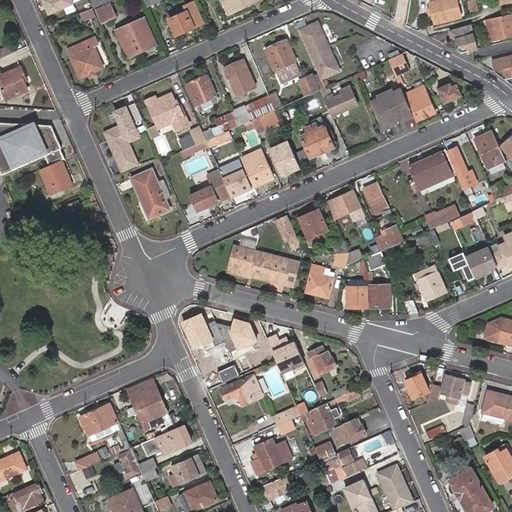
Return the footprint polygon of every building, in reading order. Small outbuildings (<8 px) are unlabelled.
[(73,0),(44,0),(50,14),(75,4),(73,0)] [(193,0),(189,0),(182,3),(186,11),(187,14),(194,11),(198,9),(193,0)] [(223,0),(229,12),(256,0),(223,0)] [(455,0),(450,0),(430,4),(435,25),(460,19),(455,0)] [(478,10),(475,0),(468,0),(470,11),(478,10)] [(102,23),(116,17),(110,4),(96,10),(102,23)] [(84,21),(95,16),(92,9),(81,13),(84,21)] [(186,11),(168,19),(176,36),(194,28),(193,25),(199,23),(194,11),(187,14),(186,11)] [(143,44),(146,49),(156,45),(145,18),(117,31),(127,57),(137,53),(135,48),(143,44)] [(487,23),(486,23),(491,44),(511,39),(511,28),(510,28),(508,18),(487,23)] [(471,21),(449,28),(457,51),(479,44),(471,21)] [(319,22),(301,30),(321,79),(340,71),(319,22)] [(71,58),(80,79),(103,68),(94,48),(98,46),(95,39),(68,50),(72,58),(71,58)] [(265,50),(277,77),(298,68),(285,41),(265,50)] [(137,53),(146,49),(143,44),(135,48),(137,53)] [(0,54),(2,59),(16,53),(13,46),(0,51),(0,54)] [(402,54),(393,58),(398,70),(407,66),(402,54)] [(493,61),(495,72),(505,70),(511,68),(511,58),(511,59),(510,57),(493,61)] [(224,69),(236,96),(255,87),(243,61),(224,69)] [(27,90),(24,82),(22,78),(25,77),(20,68),(2,77),(0,74),(0,73),(0,89),(1,89),(2,91),(6,100),(27,90)] [(434,72),(425,76),(428,82),(437,79),(434,72)] [(317,88),(312,76),(300,82),(305,94),(317,88)] [(197,108),(218,99),(208,78),(188,87),(197,108)] [(446,103),(462,95),(457,84),(452,87),(450,83),(439,88),(446,103)] [(407,99),(417,121),(435,113),(425,91),(423,85),(405,93),(407,99)] [(342,90),(340,91),(342,95),(334,98),(332,95),(324,98),(326,102),(332,116),(357,105),(350,90),(349,87),(342,90)] [(377,98),(370,101),(383,131),(389,128),(388,126),(390,125),(403,120),(405,119),(406,121),(414,118),(400,88),(392,91),(391,89),(376,95),(377,98)] [(275,93),(268,96),(274,110),(281,107),(275,93)] [(173,95),(157,102),(154,96),(145,100),(156,126),(157,127),(172,120),(176,129),(188,123),(176,98),(174,99),(173,95)] [(261,116),(274,110),(268,96),(245,107),(251,120),(261,116)] [(218,99),(197,108),(200,112),(220,103),(218,99)] [(126,105),(113,111),(119,124),(103,131),(122,171),(139,163),(130,143),(142,138),(126,105)] [(251,120),(245,107),(234,112),(241,125),(251,120)] [(280,123),(274,110),(261,116),(266,129),(280,123)] [(238,124),(233,111),(224,115),(225,116),(230,128),(238,124)] [(251,120),(257,133),(266,129),(261,116),(251,120)] [(0,121),(0,172),(1,175),(60,149),(54,135),(51,124),(0,121)] [(300,136),(310,158),(334,147),(324,125),(318,127),(316,122),(305,127),(307,133),(300,136)] [(156,126),(146,130),(151,141),(161,137),(157,127),(156,126)] [(183,145),(185,150),(206,141),(199,127),(190,131),(192,135),(181,140),(183,145)] [(504,162),(491,132),(474,139),(487,169),(490,168),(504,162)] [(218,135),(206,141),(209,147),(221,142),(218,135)] [(511,138),(499,149),(511,164),(511,138)] [(209,147),(206,141),(185,150),(181,152),(184,158),(209,147)] [(283,176),(300,168),(288,142),(271,150),(283,176)] [(461,181),(465,178),(463,174),(468,172),(457,148),(447,152),(461,181)] [(241,159),(254,188),(275,179),(262,150),(241,159)] [(456,174),(445,150),(409,167),(420,191),(456,174)] [(72,185),(61,160),(40,170),(51,194),(72,185)] [(507,168),(504,162),(490,168),(492,174),(507,168)] [(220,173),(232,198),(251,190),(242,171),(233,175),(229,165),(219,170),(220,173)] [(157,183),(151,170),(129,179),(148,218),(169,209),(165,200),(158,186),(157,183)] [(207,205),(208,208),(219,204),(232,198),(220,173),(208,178),(213,189),(192,198),(197,209),(207,205)] [(459,181),(466,198),(468,197),(477,193),(469,176),(465,178),(461,181),(459,181)] [(157,183),(158,186),(165,200),(170,198),(162,181),(157,183)] [(388,206),(378,183),(366,188),(369,194),(366,196),(367,197),(374,213),(388,206)] [(489,188),(495,201),(505,197),(511,193),(511,185),(499,191),(496,185),(489,188)] [(495,201),(489,188),(480,192),(485,203),(486,205),(495,201)] [(326,203),(334,219),(350,212),(354,210),(361,207),(354,191),(326,203)] [(477,193),(468,197),(473,208),(485,203),(480,192),(477,193)] [(68,212),(81,206),(78,198),(64,204),(68,212)] [(354,210),(350,212),(354,221),(365,217),(361,207),(354,210)] [(427,218),(432,229),(450,221),(458,217),(453,207),(427,218)] [(327,230),(318,210),(302,217),(311,237),(327,230)] [(297,238),(287,216),(275,221),(284,244),(288,242),(295,238),(297,238)] [(386,237),(398,232),(399,232),(396,225),(383,230),(386,237)] [(386,246),(401,240),(398,232),(386,237),(383,239),(386,246)] [(429,232),(416,238),(419,246),(432,240),(429,232)] [(511,232),(505,236),(508,241),(499,245),(501,250),(491,254),(496,264),(498,266),(506,263),(508,266),(511,263),(511,232)] [(242,235),(240,242),(256,247),(258,240),(242,235)] [(295,238),(288,242),(291,250),(299,247),(295,238)] [(333,244),(337,254),(348,254),(349,254),(349,252),(343,239),(334,243),(333,244)] [(386,246),(383,239),(376,242),(379,249),(386,246)] [(487,268),(496,264),(491,254),(487,245),(464,255),(462,251),(447,258),(453,271),(456,269),(462,282),(488,271),(487,268)] [(251,275),(283,283),(288,260),(237,247),(235,255),(231,253),(228,267),(251,273),(251,275)] [(349,254),(348,254),(346,266),(359,261),(364,258),(360,248),(349,252),(349,254)] [(366,272),(386,264),(380,251),(366,258),(366,272)] [(339,266),(346,268),(346,266),(348,254),(337,254),(334,265),(339,266)] [(316,293),(329,296),(333,277),(335,273),(324,270),(326,261),(323,261),(314,259),(308,286),(307,289),(306,291),(316,293)] [(283,283),(293,286),(299,262),(288,260),(283,283)] [(424,275),(422,270),(416,272),(427,298),(445,290),(435,265),(429,267),(431,273),(424,275)] [(250,277),(251,275),(251,273),(228,267),(227,271),(250,277)] [(429,267),(422,270),(424,275),(431,273),(429,267)] [(358,307),(367,306),(367,286),(346,287),(347,303),(358,303),(358,307)] [(367,286),(367,306),(377,306),(377,302),(387,302),(386,286),(367,286)] [(404,303),(409,313),(416,312),(410,300),(404,303)] [(202,312),(181,322),(194,348),(212,340),(216,346),(225,342),(216,323),(215,320),(207,324),(202,312)] [(232,327),(216,323),(225,342),(230,354),(260,340),(251,321),(235,317),(232,327)] [(511,343),(511,345),(511,344),(511,321),(502,319),(501,319),(487,325),(484,337),(497,341),(505,343),(506,341),(511,342),(511,343)] [(275,335),(267,339),(276,360),(281,372),(291,367),(292,370),(305,364),(295,342),(289,344),(287,341),(279,344),(278,341),(275,335)] [(314,360),(317,366),(314,367),(317,374),(336,366),(332,357),(331,358),(328,351),(324,353),(322,348),(315,351),(309,354),(311,359),(311,361),(314,360)] [(239,380),(221,388),(226,400),(234,397),(239,402),(239,405),(262,395),(252,375),(262,371),(260,367),(252,371),(237,377),(239,380)] [(406,380),(413,398),(429,391),(422,373),(406,380)] [(463,379),(446,375),(442,395),(447,396),(445,403),(457,405),(460,395),(467,396),(470,384),(463,382),(463,379)] [(167,411),(163,402),(159,403),(156,397),(160,395),(152,379),(128,390),(136,405),(138,411),(143,422),(148,420),(151,427),(157,424),(157,422),(164,419),(161,414),(167,411)] [(321,382),(314,385),(319,396),(326,393),(321,382)] [(347,386),(333,392),(337,402),(346,398),(347,401),(361,395),(358,389),(350,393),(347,386)] [(437,399),(440,388),(434,386),(429,403),(437,399)] [(511,402),(506,401),(507,396),(488,391),(482,412),(511,419),(511,402)] [(467,396),(460,395),(457,405),(463,407),(467,396)] [(304,402),(296,406),(296,407),(300,414),(308,411),(304,402)] [(131,447),(119,421),(117,422),(109,404),(78,418),(87,435),(97,431),(113,424),(116,430),(125,450),(127,449),(131,447)] [(469,424),(474,405),(467,404),(463,422),(467,423),(469,424)] [(274,417),(278,425),(290,419),(300,415),(300,414),(296,407),(274,417)] [(316,407),(308,411),(310,415),(306,417),(314,434),(332,427),(329,420),(339,416),(335,407),(325,411),(323,407),(317,409),(316,407)] [(167,411),(161,414),(164,419),(169,417),(167,411)] [(295,429),(304,425),(300,415),(290,419),(295,429)] [(290,419),(278,425),(282,434),(295,429),(290,419)] [(354,419),(333,428),(340,444),(365,433),(361,424),(357,426),(354,419)] [(184,423),(142,442),(147,455),(162,449),(164,453),(183,445),(181,442),(190,438),(184,423)] [(113,424),(97,431),(100,437),(116,430),(113,424)] [(442,424),(425,431),(428,438),(445,431),(442,424)] [(468,425),(459,429),(461,434),(470,430),(468,425)] [(272,438),(254,446),(265,470),(291,459),(284,442),(275,446),(272,438)] [(320,461),(336,454),(330,440),(314,447),(320,461)] [(109,449),(112,455),(123,450),(120,444),(109,449)] [(138,463),(131,447),(127,449),(128,451),(119,455),(122,460),(113,465),(117,474),(125,470),(128,476),(137,472),(138,474),(142,472),(138,463)] [(511,474),(511,458),(506,449),(500,452),(498,449),(485,456),(500,481),(511,474)] [(330,483),(337,480),(331,465),(337,463),(339,465),(352,460),(347,450),(336,455),(320,462),(330,483)] [(74,462),(77,471),(98,462),(94,453),(74,462)] [(18,462),(15,454),(0,460),(0,480),(26,469),(22,460),(18,462)] [(197,456),(173,467),(176,474),(169,477),(173,486),(205,471),(197,456)] [(152,457),(138,463),(142,472),(153,467),(156,466),(152,457)] [(346,476),(363,469),(360,461),(343,468),(346,476)] [(412,501),(397,465),(378,473),(394,509),(412,501)] [(153,467),(142,472),(146,481),(157,476),(153,467)] [(451,481),(467,511),(483,511),(493,507),(472,469),(451,481)] [(138,474),(128,478),(133,489),(141,508),(155,502),(146,481),(142,472),(138,474)] [(310,472),(302,476),(307,487),(315,484),(310,472)] [(293,489),(287,475),(261,486),(268,501),(293,489)] [(377,511),(364,479),(344,487),(352,505),(357,503),(361,511),(377,511)] [(209,482),(185,493),(193,511),(217,499),(209,482)] [(15,497),(22,511),(43,502),(39,494),(42,493),(37,483),(9,496),(10,499),(15,497)] [(141,508),(133,489),(107,500),(113,511),(143,511),(141,508)] [(172,505),(168,494),(156,500),(160,510),(172,505)] [(20,511),(22,511),(15,497),(10,499),(16,511),(20,511)] [(281,511),(309,511),(305,502),(295,506),(295,505),(281,511)]
